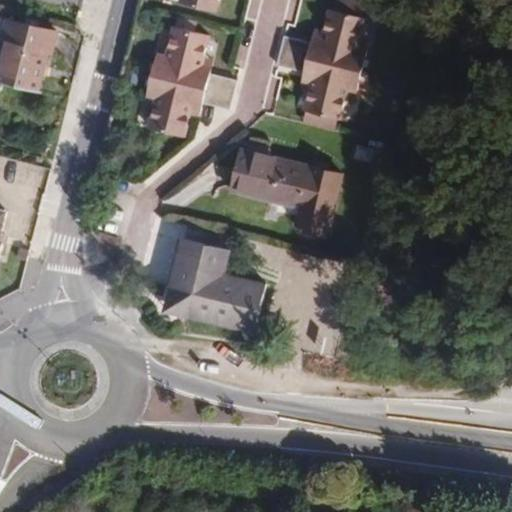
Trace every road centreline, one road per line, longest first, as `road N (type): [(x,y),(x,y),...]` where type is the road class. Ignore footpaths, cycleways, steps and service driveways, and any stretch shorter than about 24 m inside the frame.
road 1 (trunk): [(104,424),(511,467)]
road 2 (trunk): [(511,427),(231,396),(164,378),(119,349)]
road 3 (residential): [(105,333),(130,286),(145,218),(160,191),(256,106),(280,0)]
road 4 (residential): [(125,0),(68,236)]
